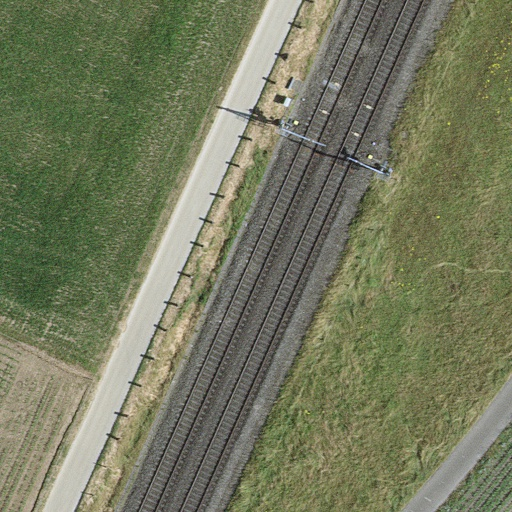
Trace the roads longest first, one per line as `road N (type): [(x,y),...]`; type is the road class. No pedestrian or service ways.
road 1 (unclassified): [(285,0),(58,511)]
road 2 (track): [(419,511),(511,408)]
